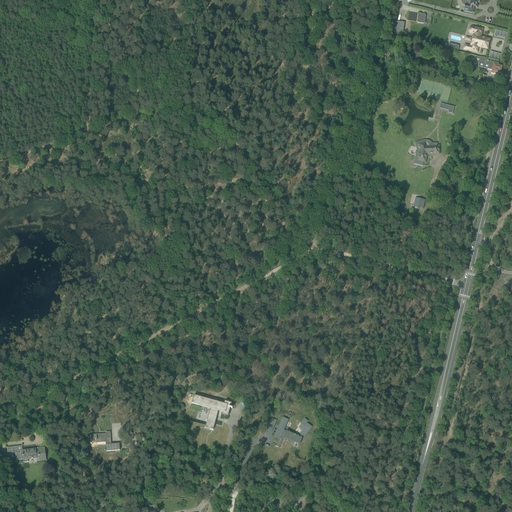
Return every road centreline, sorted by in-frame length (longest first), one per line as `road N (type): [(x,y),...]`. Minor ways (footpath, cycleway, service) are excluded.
road 1 (track): [(316,247),(80,375),(0,407)]
road 2 (track): [(389,0),(313,244)]
road 3 (track): [(189,109),(178,326)]
road 4 (unclassified): [(301,505),(200,485),(157,489),(93,511)]
road 5 (track): [(189,109),(86,129),(0,158)]
road 6 (secondary): [(467,286),(511,97)]
road 7 (track): [(189,109),(281,200),(313,244)]
road 8 (track): [(256,175),(283,0)]
road 9 (track): [(94,0),(86,129)]
road 10 (track): [(439,278),(316,247)]
